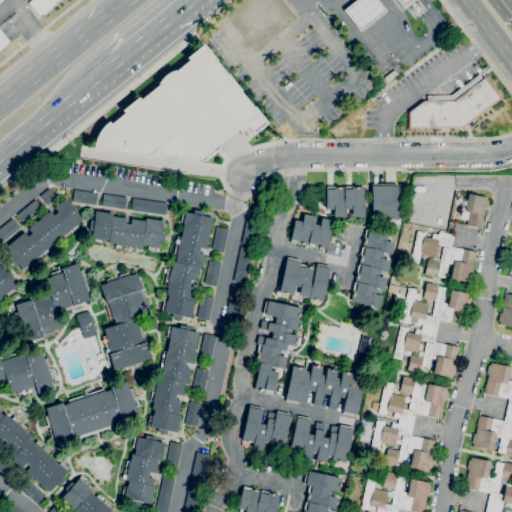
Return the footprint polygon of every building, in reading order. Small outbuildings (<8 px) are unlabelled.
[(63,0),(41,18),(28,2),(30,0),(63,0)] [(360,31),(343,10),(356,0),(376,0),(385,11),(360,31)] [(404,9),(396,0),(414,0),(412,2),(404,9)] [(265,40),(260,33),(239,50),(227,34),(238,25),(237,24),(262,4),(271,14),(270,14),(275,21),(268,27),(273,33),(265,40)] [(0,50),(0,29),(10,42),(0,50)] [(108,122),(110,124),(124,113),(122,110),(137,97),(139,100),(159,84),(158,84),(158,82),(159,82),(159,81),(160,80),(161,79),(162,78),(162,77),(163,77),(163,76),(164,76),(164,75),(165,75),(166,74),(167,73),(168,73),(169,72),(170,72),(171,72),(171,71),(172,71),(173,71),(174,71),(174,72),(188,60),(186,58),(202,44),(216,60),(215,61),(226,75),(227,74),(240,90),(240,91),(252,107),(253,106),(266,123),(252,134),(247,128),(241,134),(237,130),(217,146),(218,147),(201,161),(199,159),(161,154),(161,157),(93,148),(96,139),(98,134),(102,128),(108,122)] [(408,112),(421,101),(427,101),(427,95),(451,95),(479,74),(482,78),(484,76),(501,99),(462,128),(408,128),(408,112)] [(397,220),(371,220),(371,186),(372,186),(372,184),(397,184),(397,220)] [(352,217),(352,209),(345,209),(345,217),(334,217),(334,209),(326,209),(325,189),(327,189),(327,186),(334,186),(334,187),(364,187),(364,199),(363,199),(363,217),(352,217)] [(47,205),(40,196),(49,188),(57,197),(47,205)] [(96,205),(72,202),(74,190),(97,193),(96,205)] [(125,209),(101,206),(103,194),(126,197),(125,209)] [(480,228),(466,225),(469,212),(461,210),(462,206),(460,206),(461,198),(464,199),(466,197),(467,194),(487,198),(487,200),(488,201),(486,210),(485,209),(483,219),(482,219),(480,228)] [(23,271),(22,269),(21,270),(17,264),(14,266),(7,258),(10,256),(4,248),(24,232),(27,236),(31,233),(28,229),(50,211),(53,215),(57,212),(53,208),(65,198),(82,219),(75,225),(78,227),(64,238),(62,236),(62,237),(61,236),(49,246),(52,248),(38,260),(36,258),(35,257),(30,262),(32,264),(23,271)] [(165,215),(130,210),(132,198),(167,203),(165,215)] [(25,224),(17,215),(34,200),(42,209),(25,224)] [(253,245),(242,243),(248,208),(260,211),(253,245)] [(180,319),(171,317),(171,314),(161,312),(163,300),(166,301),(166,300),(167,300),(168,295),(166,294),(167,287),(163,286),(167,269),(170,269),(171,269),(173,261),(175,262),(177,254),(173,253),(177,236),(181,237),(184,223),(180,222),(182,211),(193,213),(193,210),(203,212),(202,215),(212,217),(205,249),(200,248),(199,252),(204,254),(201,269),(198,268),(196,281),(190,280),(189,285),(195,286),(192,300),(194,300),(191,318),(181,316),(180,319)] [(158,251),(147,249),(148,246),(142,245),(142,248),(133,246),(133,250),(115,247),(116,244),(108,243),(108,240),(102,239),(101,243),(91,241),(92,231),(89,230),(90,220),(94,221),(95,211),(112,213),(112,216),(126,218),(125,224),(130,225),(131,219),(145,221),(146,218),(163,221),(161,231),(165,231),(163,241),(160,240),(158,251)] [(326,249),(316,247),(316,248),(290,242),(291,240),(290,239),(294,220),(302,221),(303,214),(315,216),(314,224),(319,225),(321,218),(333,220),(326,249)] [(1,243),(0,241),(0,227),(12,218),(19,228),(1,243)] [(223,252),(211,250),(216,226),(228,229),(223,252)] [(379,308),(350,302),(353,291),(352,291),(354,283),(356,273),(358,265),(360,255),(361,247),(362,247),(364,238),(363,238),(365,229),(368,230),(387,234),(386,241),(393,242),(391,255),(383,253),(382,259),(390,260),(387,272),(379,270),(378,276),(386,278),(383,290),(376,288),(374,294),(382,296),(379,308)] [(471,283),(449,278),(452,264),(447,263),(444,278),(436,276),(436,277),(432,276),(432,277),(425,276),(426,275),(424,274),(427,259),(440,262),(443,247),(449,248),(450,247),(437,244),(434,257),(420,254),(418,264),(410,262),(417,231),(425,233),(424,236),(431,238),(432,234),(438,235),(439,232),(453,235),(451,247),(463,249),(476,252),(472,271),(474,271),(471,283)] [(246,283),(233,281),(240,246),(253,249),(246,283)] [(511,327),(499,324),(499,322),(497,321),(499,312),(501,313),(503,303),(502,303),(504,297),(504,298),(505,294),(511,295),(511,271),(510,271),(511,262),(511,258),(511,253),(511,327)] [(322,301),(308,298),(309,297),(299,295),(300,287),(295,286),(293,295),(279,293),(286,259),(287,259),(287,258),(299,260),(298,264),(306,265),(306,266),(315,268),(315,265),(316,265),(317,264),(329,266),(322,301)] [(216,286),(204,283),(208,260),(221,263),(216,286)] [(0,264),(5,272),(8,270),(14,278),(10,281),(15,287),(17,289),(7,295),(5,293),(0,296),(2,298),(0,299),(0,264)] [(26,342),(20,321),(17,322),(14,313),(17,311),(15,305),(30,299),(31,301),(43,297),(43,298),(50,296),(44,279),(52,276),(51,276),(51,273),(58,271),(57,267),(60,266),(61,269),(77,264),(79,271),(83,270),(86,278),(84,279),(86,284),(87,284),(90,292),(86,293),(89,301),(85,302),(86,304),(63,311),(62,309),(54,312),(58,324),(61,323),(62,326),(60,327),(60,328),(53,330),(54,333),(46,336),(46,338),(43,339),(42,337),(26,342)] [(121,371),(120,367),(113,370),(111,364),(108,365),(104,352),(106,351),(102,336),(104,335),(105,335),(103,329),(115,325),(114,319),(113,319),(107,300),(105,301),(100,285),(108,283),(107,282),(107,279),(115,276),(116,278),(120,276),(120,275),(128,272),(129,276),(137,273),(142,289),(144,288),(146,292),(144,293),(148,307),(145,308),(148,315),(138,318),(144,340),(147,339),(148,342),(145,343),(150,358),(142,361),(143,364),(135,367),(134,365),(129,367),(130,368),(121,371)] [(452,378),(432,374),(435,360),(430,358),(427,373),(419,371),(419,373),(406,371),(410,354),(422,357),(425,342),(432,344),(432,343),(420,340),(417,352),(403,349),(401,359),(392,358),(399,326),(408,328),(407,332),(414,333),(415,329),(421,330),(422,325),(416,323),(401,319),(408,288),(416,289),(414,300),(428,303),(425,315),(438,318),(438,317),(431,315),(434,301),(422,298),(426,283),(428,283),(428,282),(434,284),(438,285),(438,286),(446,288),(442,303),(447,304),(450,289),(470,294),(470,297),(471,297),(468,312),(466,312),(463,325),(438,319),(434,342),(458,347),(457,353),(458,353),(456,360),(458,360),(454,375),(452,375),(452,378)] [(238,321),(225,318),(232,284),(245,287),(238,321)] [(394,293),(387,291),(389,285),(396,287),(394,293)] [(208,320),(196,317),(202,294),(213,297),(208,320)] [(271,393),(253,390),(259,364),(254,363),(258,345),(256,344),(258,335),(265,337),(271,339),(272,332),(266,331),(266,330),(260,329),(261,320),(268,322),(274,323),(276,317),(265,315),(265,314),(263,313),(266,301),(301,308),(298,320),(301,321),(299,331),(291,330),(290,334),(298,336),(295,346),(287,345),(286,350),(285,357),(286,357),(284,370),(271,367),(270,370),(277,372),(273,391),(272,391),(271,393)] [(84,339),(75,315),(88,310),(97,334),(84,339)] [(166,434),(156,432),(157,428),(149,427),(147,426),(149,415),(152,416),(152,415),(153,415),(154,410),(151,409),(153,401),(150,400),(153,383),(157,384),(158,376),(161,377),(163,369),(159,368),(163,351),(166,352),(169,338),(166,337),(168,326),(179,328),(179,325),(189,327),(188,330),(198,332),(191,363),(185,362),(184,367),(190,368),(187,382),(185,382),(182,396),(176,395),(175,399),(181,400),(178,415),(180,415),(176,432),(167,430),(166,434)] [(211,359),(199,357),(204,333),(216,336),(211,359)] [(365,363),(356,361),(361,335),(371,337),(365,363)] [(17,395),(16,391),(10,394),(5,379),(0,380),(0,358),(14,354),(14,356),(24,353),(25,358),(41,353),(43,360),(44,360),(46,359),(49,368),(48,368),(49,373),(51,373),(54,381),(51,382),(53,389),(37,395),(34,387),(31,388),(32,390),(17,395)] [(511,457),(509,456),(504,455),(505,454),(503,453),(503,455),(498,454),(499,452),(497,452),(500,437),(495,436),(492,450),(472,446),(473,443),(471,443),(473,433),(475,434),(477,425),(476,425),(477,419),(478,419),(479,416),(504,421),(509,398),(484,393),(485,389),(484,389),(485,383),(486,384),(487,375),(486,375),(489,362),(510,367),(507,381),(511,382),(511,396),(510,396),(510,397),(511,397),(511,423),(505,422),(504,423),(511,425),(508,439),(511,440),(511,457)] [(354,416),(342,413),(343,412),(342,411),(345,398),(338,397),(336,403),(337,403),(336,410),(328,408),(329,401),(328,401),(329,395),(323,393),(322,400),(320,407),(312,405),(314,398),(313,398),(314,392),(308,390),(307,397),(305,404),(297,402),(297,404),(285,401),(285,399),(292,366),(305,369),(305,372),(309,373),(311,365),(322,367),(320,375),(325,376),(326,368),(337,370),(335,378),(340,379),(342,371),(352,373),(351,378),(363,381),(356,414),(355,414),(354,416)] [(204,392),(192,390),(197,367),(208,369),(204,392)] [(431,472),(409,467),(412,453),(407,452),(404,467),(396,465),(396,466),(392,466),(383,464),(387,448),(399,451),(402,436),(409,437),(409,436),(396,433),(394,446),(380,443),(377,458),(368,456),(376,420),(392,423),(397,424),(399,418),(393,417),(394,412),(387,411),(386,415),(378,413),(384,382),(393,383),(391,393),(404,396),(402,409),(414,412),(415,410),(408,409),(411,395),(399,392),(402,376),(404,377),(404,376),(411,377),(411,378),(414,379),(414,380),(422,382),(419,396),(424,397),(427,383),(447,388),(446,390),(448,391),(446,401),(444,401),(443,404),(442,409),(443,410),(442,414),(441,414),(440,418),(415,413),(410,436),(421,438),(422,438),(435,441),(433,454),(435,454),(431,472)] [(57,445),(55,439),(54,437),(51,438),(49,430),(50,430),(49,425),(47,425),(44,417),(48,415),(45,408),(61,403),(62,405),(68,404),(67,403),(68,402),(68,400),(83,395),(103,388),(104,391),(105,391),(111,389),(110,387),(126,382),(128,388),(128,387),(129,389),(131,388),(134,396),(133,397),(135,402),(136,401),(139,410),(136,411),(137,412),(136,413),(138,418),(122,423),(121,422),(115,424),(116,426),(100,432),(100,431),(95,432),(95,433),(80,438),(79,435),(72,438),(73,439),(57,445)] [(196,426),(185,424),(189,401),(201,403),(196,426)] [(378,410),(371,408),(373,401),(379,403),(378,410)] [(262,451),(252,449),(253,443),(241,441),(248,407),(249,407),(250,405),(262,408),(259,423),(265,425),(268,412),(275,413),(275,411),(289,414),(282,450),(268,447),(269,443),(264,442),(262,451)] [(49,492),(25,471),(29,467),(25,463),(21,468),(11,458),(12,457),(1,447),(6,442),(2,439),(0,441),(0,408),(1,409),(0,410),(0,413),(3,416),(5,413),(11,418),(13,416),(27,428),(25,430),(24,431),(30,436),(28,438),(34,443),(34,442),(35,443),(37,441),(50,452),(48,454),(48,455),(58,464),(58,463),(59,464),(61,462),(69,469),(62,477),(64,480),(58,488),(55,485),(49,492)] [(325,464),(322,463),(322,464),(318,463),(315,462),(317,453),(312,452),(310,461),(299,459),(301,454),(289,451),(296,417),(297,418),(297,416),(310,419),(307,434),(313,435),(316,422),(324,424),(322,430),(323,431),(322,437),(328,438),(331,425),(339,427),(340,425),(352,427),(351,429),(352,429),(344,463),(331,460),(332,456),(327,455),(325,464)] [(363,435),(358,434),(361,423),(366,424),(363,435)] [(140,505),(130,503),(131,500),(124,498),(121,498),(124,487),(126,487),(128,481),(125,481),(125,479),(122,479),(126,461),(129,462),(131,454),(133,454),(135,447),(132,446),(134,436),(144,439),(145,435),(155,437),(154,441),(163,443),(160,460),(157,460),(154,474),(149,472),(148,477),(153,478),(152,486),(154,486),(150,504),(141,502),(140,505)] [(177,467),(165,465),(170,441),(182,444),(177,467)] [(201,489),(189,486),(196,452),(209,455),(201,489)] [(7,477),(0,471),(0,456),(15,468),(7,477)] [(458,511),(459,510),(469,511),(484,511),(489,495),(469,491),(470,489),(463,488),(465,479),(466,479),(468,470),(466,469),(468,460),(470,460),(470,457),(490,461),(490,462),(491,463),(490,467),(489,466),(487,475),(493,476),(496,462),(503,463),(503,462),(507,463),(507,462),(511,462),(511,480),(502,478),(501,482),(500,482),(497,492),(490,491),(490,492),(502,495),(504,485),(505,485),(505,483),(511,485),(511,503),(503,502),(501,511),(458,511)] [(307,511),(308,511),(303,510),(305,502),(305,503),(306,498),(307,492),(309,486),(305,485),(305,484),(303,483),(304,478),(306,479),(308,471),(341,478),(338,492),(331,490),(330,496),(337,498),(335,510),(327,508),(326,511),(307,511)] [(376,511),(377,508),(370,506),(369,510),(361,508),(367,477),(375,479),(373,488),(387,491),(384,504),(397,507),(398,505),(391,504),(394,490),(382,487),(385,471),(387,472),(387,471),(397,473),(396,475),(405,477),(402,491),(407,492),(410,479),(429,483),(429,485),(431,486),(429,496),(426,496),(425,504),(426,504),(425,509),(424,508),(423,511),(418,511),(398,508),(397,511),(376,511)] [(71,511),(73,510),(60,499),(66,492),(63,489),(70,482),(73,484),(81,475),(89,483),(87,485),(95,492),(93,494),(100,500),(102,498),(111,506),(110,508),(109,509),(112,511),(71,511)] [(167,511),(155,510),(163,475),(174,478),(167,511)] [(37,504),(20,489),(28,480),(45,495),(37,504)] [(275,511),(244,511),(245,510),(238,509),(241,489),(243,490),(243,487),(250,488),(250,489),(260,491),(261,490),(268,492),(279,495),(277,504),(275,511)] [(196,511),(183,511),(188,490),(201,492),(196,511)] [(6,511),(4,510),(11,502),(22,511),(6,511)]
